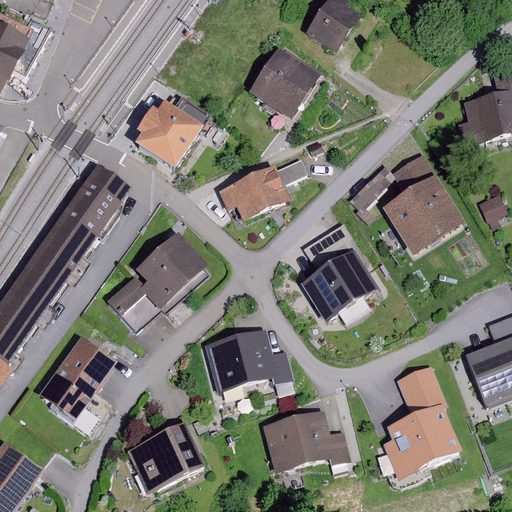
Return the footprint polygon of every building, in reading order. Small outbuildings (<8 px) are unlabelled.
[(359,10),(342,0),(337,0),(312,41),(350,65),(373,29),(354,17),(359,10)] [(28,46),(0,32),(0,98),(2,100),(28,46)] [(325,82),(279,52),(250,98),(296,127),(325,82)] [(498,100),(466,109),(471,127),(459,130),(465,154),(511,141),(511,76),(493,81),(498,100)] [(206,136),(163,107),(135,150),(177,178),(206,136)] [(404,206),(388,217),(418,264),(469,232),(438,182),(435,185),(420,160),(388,181),(404,206)] [(298,163),(220,196),(230,219),(241,214),(248,230),(295,210),(286,188),(305,180),(298,163)] [(0,395),(138,198),(96,169),(0,306),(0,395)] [(497,219),(511,210),(511,206),(503,189),(485,199),(497,219)] [(321,282),(307,291),(333,334),(389,300),(344,229),(304,255),(321,282)] [(182,241),(106,307),(134,340),(211,274),(182,241)] [(496,353),(469,364),(489,411),(511,401),(511,321),(487,332),(496,353)] [(269,334),(207,351),(222,404),(294,384),(286,355),(276,357),(269,334)] [(121,372),(82,343),(41,398),(81,427),(121,372)] [(395,444),(384,449),(400,486),(466,458),(427,369),(394,384),(411,423),(390,432),(395,444)] [(325,414),(264,430),(278,482),(350,462),(342,433),(331,436),(325,414)] [(187,429),(128,455),(148,500),(207,474),(187,429)] [(21,511),(46,478),(4,447),(0,452),(0,511),(21,511)]
